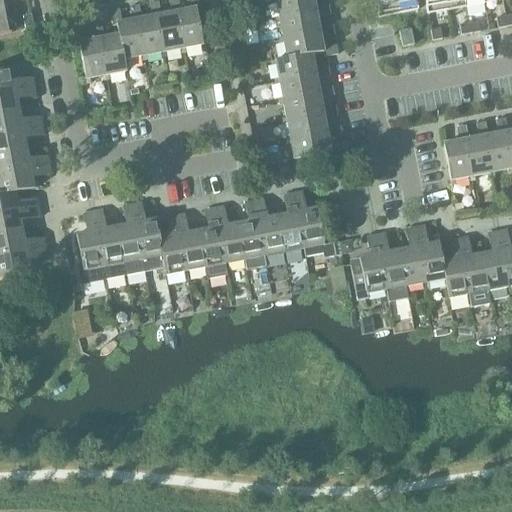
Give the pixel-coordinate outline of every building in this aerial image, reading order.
[(171,15),(161,17),(157,17),(163,54),(183,50),(176,14),(181,13),(178,0),(172,0),(169,1),(171,15)] [(189,0),(191,11),(181,13),(176,14),(183,50),(203,47),(196,11),(200,10),(198,0),(189,0)] [(278,0),(275,1),(279,20),(316,13),(317,19),(330,16),(329,7),(315,10),(313,0),(278,0)] [(375,0),(379,18),(418,11),(415,0),(424,0),(427,15),(429,14),(428,10),(481,0),(375,0)] [(152,18),(141,20),(137,21),(144,58),(163,54),(157,17),(161,17),(158,3),(149,4),(152,18)] [(132,22),(122,24),(117,25),(124,61),(144,58),(137,21),(141,20),(139,6),(130,8),(132,22)] [(118,37),(104,40),(99,41),(106,77),(126,73),(124,61),(117,25),(122,24),(119,10),(110,12),(113,27),(116,26),(118,37)] [(7,12),(0,13),(0,36),(11,34),(7,12)] [(279,20),(283,40),(319,33),(320,38),(334,36),(332,27),(319,29),(317,19),(316,13),(279,20)] [(23,17),(25,32),(34,30),(31,16),(23,17)] [(507,27),(505,17),(496,19),(498,29),(507,27)] [(478,22),(468,24),(470,34),(480,33),(478,22)] [(470,34),(468,24),(459,26),(461,36),(470,34)] [(99,41),(104,40),(101,26),(92,27),(95,41),(79,44),(86,81),(106,77),(99,41)] [(430,31),(432,42),(442,40),(440,29),(430,31)] [(399,32),(402,48),(414,45),(411,30),(399,32)] [(283,40),(287,60),(311,56),(312,56),(322,54),(323,58),(338,55),(336,46),(322,49),(320,38),(319,33),(283,40)] [(275,62),(279,82),(315,75),(316,80),(330,77),(328,68),(314,71),(312,56),(311,56),(287,60),(275,62)] [(0,73),(0,93),(34,87),(33,79),(14,82),(12,71),(0,73)] [(279,82),(282,102),(319,95),(320,100),(334,97),(332,88),(318,91),(316,80),(315,75),(279,82)] [(0,93),(0,114),(19,111),(17,101),(36,97),(34,87),(0,93)] [(282,102),(286,122),(323,115),(324,119),(337,117),(336,108),(322,110),(320,100),(319,95),(282,102)] [(0,114),(0,134),(42,127),(40,118),(21,121),(19,111),(0,114)] [(286,122),(290,142),(327,135),(327,139),(341,136),(339,127),(326,130),(324,119),(323,115),(286,122)] [(498,135),(488,137),(483,138),(489,175),(509,171),(502,134),(507,133),(505,120),(496,121),(498,135)] [(479,139),(468,141),(463,142),(470,178),(489,175),(483,138),(488,137),(485,123),(476,125),(479,139)] [(0,134),(0,154),(27,150),(25,140),(44,137),(42,127),(0,134)] [(463,142),(468,141),(465,127),(456,129),(459,143),(443,146),(450,182),(470,178),(463,142)] [(511,132),(507,133),(502,134),(509,171),(511,170),(511,132)] [(327,135),(290,142),(294,162),(329,155),(330,159),(345,156),(343,147),(329,149),(327,139),(327,135)] [(0,154),(0,175),(49,166),(48,157),(29,161),(27,150),(0,154)] [(0,175),(0,196),(15,193),(15,194),(34,190),(32,179),(51,176),(49,166),(0,175)] [(0,216),(38,209),(36,200),(17,204),(15,194),(15,193),(0,196),(0,216)] [(302,193),(293,195),(304,250),(303,250),(305,259),(322,256),(323,261),(341,257),(339,244),(324,247),(317,210),(306,212),(302,193)] [(287,216),(277,218),(284,254),(303,250),(304,250),(293,195),(284,197),(287,216)] [(263,201),(254,203),(264,258),(284,254),(277,218),(267,220),(263,201)] [(248,223),(237,225),(244,262),(264,258),(254,203),(244,204),(248,223)] [(141,205),(131,206),(144,273),(164,270),(162,258),(159,240),(156,221),(145,223),(141,205)] [(126,227),(115,229),(124,277),(144,273),(131,206),(123,208),(126,227)] [(224,208),(214,210),(225,265),(244,262),(237,225),(227,227),(224,208)] [(0,216),(0,237),(23,233),(21,222),(40,219),(38,209),(0,216)] [(198,233),(205,269),(207,281),(227,277),(225,265),(214,210),(205,212),(209,231),(198,233)] [(102,212),(92,214),(105,281),(124,277),(115,229),(105,231),(102,212)] [(105,281),(92,214),(83,215),(87,234),(76,236),(81,266),(77,266),(81,285),(105,281)] [(184,216),(175,218),(185,273),(205,269),(198,233),(188,235),(184,216)] [(169,238),(159,240),(162,258),(164,270),(165,277),(185,273),(175,218),(166,219),(169,238)] [(425,285),(444,281),(445,281),(442,263),(439,244),(428,246),(424,228),(414,229),(425,285)] [(405,289),(425,285),(414,229),(405,231),(409,250),(398,252),(405,289)] [(507,289),(511,288),(511,249),(510,250),(506,232),(497,233),(507,289)] [(0,237),(0,257),(46,249),(44,239),(25,243),(23,233),(0,237)] [(488,293),(507,289),(497,233),(488,235),(491,254),(481,256),(488,293)] [(385,292),(405,289),(398,252),(388,254),(385,235),(375,237),(385,292)] [(367,296),(385,292),(375,237),(366,239),(370,257),(359,260),(359,262),(349,263),(357,302),(368,300),(367,296)] [(468,296),(488,293),(481,256),(471,258),(467,239),(457,241),(468,296)] [(448,300),(468,296),(457,241),(449,243),(452,261),(442,263),(445,281),(444,281),(448,300)] [(340,244),(342,255),(349,254),(352,249),(351,242),(340,244)] [(46,249),(0,257),(0,278),(30,273),(28,262),(47,258),(46,249)] [(337,292),(349,290),(345,265),(332,268),(337,292)] [(79,337),(82,348),(94,345),(92,338),(86,335),(79,337)]
